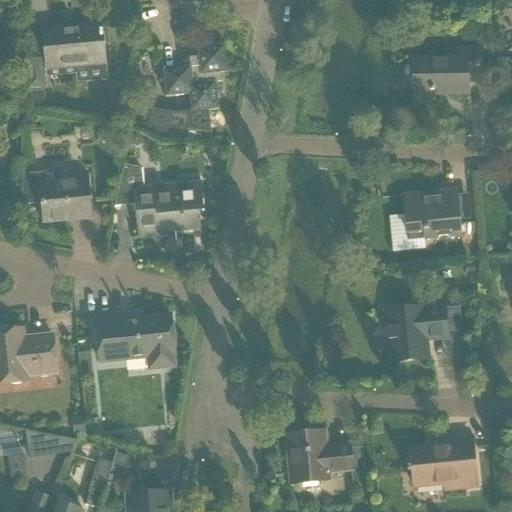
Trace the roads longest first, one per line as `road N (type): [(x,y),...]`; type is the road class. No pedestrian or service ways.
road 1 (residential): [(249,146),(511,157)]
road 2 (residential): [(511,407),(265,403)]
road 3 (residential): [(228,305),(38,263)]
road 4 (residential): [(228,305),(249,146)]
road 5 (residential): [(265,403),(228,399),(220,385),(228,305)]
road 6 (residential): [(272,25),(149,0)]
road 7 (residential): [(249,146),(272,25)]
